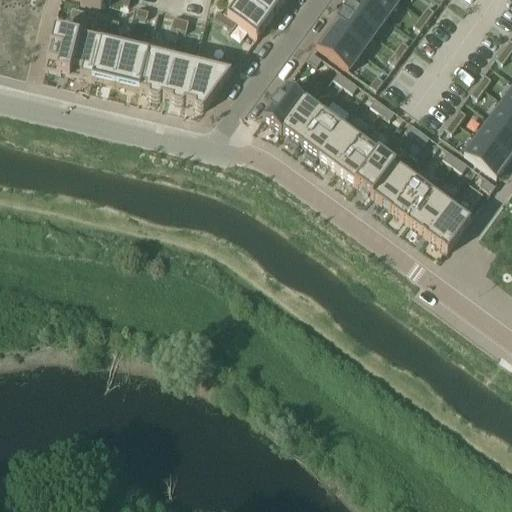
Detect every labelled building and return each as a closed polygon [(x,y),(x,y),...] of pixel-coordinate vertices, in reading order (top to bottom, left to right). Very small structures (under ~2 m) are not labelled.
[(61,0),(61,4),(100,13),(103,0),(61,0)] [(122,0),(121,8),(129,10),(130,0),(122,0)] [(237,0),(236,0),(223,19),(256,43),(270,24),(237,0)] [(237,0),(270,24),(284,5),(277,0),(237,0)] [(355,0),(353,0),(342,17),(374,41),(387,23),(355,0)] [(392,0),(355,0),(387,23),(400,5),(392,0)] [(427,11),(420,20),(427,25),(434,15),(427,11)] [(55,30),(44,74),(69,80),(78,40),(79,41),(80,36),(79,36),(84,15),(72,12),(67,33),(55,30)] [(137,12),(135,20),(147,23),(148,15),(137,12)] [(217,15),(212,21),(222,29),(227,22),(217,15)] [(342,17),(329,35),(361,58),(374,41),(342,17)] [(96,20),(94,28),(106,31),(108,23),(96,20)] [(420,20),(413,30),(419,35),(427,25),(420,20)] [(173,21),(170,33),(178,34),(181,23),(173,21)] [(227,22),(222,29),(232,36),(237,29),(227,22)] [(108,23),(106,31),(117,34),(119,26),(108,23)] [(181,23),(178,34),(186,36),(189,25),(181,23)] [(329,35),(316,52),(348,76),(361,58),(329,35)] [(78,40),(69,80),(92,86),(101,46),(79,41),(78,40)] [(511,45),(510,44),(503,54),(509,59),(511,54),(511,45)] [(402,45),(394,55),(401,60),(408,50),(402,45)] [(101,46),(92,86),(115,91),(125,52),(101,46)] [(148,57),(139,97),(148,99),(148,100),(148,101),(148,102),(149,102),(149,103),(150,103),(150,104),(151,104),(156,105),(157,105),(158,105),(159,105),(160,104),(161,103),(162,103),(171,63),(172,63),(175,54),(149,48),(147,57),(148,57)] [(125,52),(115,91),(139,97),(148,57),(147,57),(125,52)] [(503,54),(495,64),(502,68),(509,59),(503,54)] [(394,55),(387,65),(394,70),(401,60),(394,55)] [(311,57),(306,64),(316,71),(321,64),(311,57)] [(195,69),(185,108),(194,110),(194,111),(194,112),(195,113),(195,114),(196,114),(196,115),(200,116),(201,116),(202,116),(203,116),(203,115),(204,115),(231,77),(216,73),(218,64),(196,59),(194,68),(195,69)] [(171,63),(162,103),(171,105),(171,106),(171,107),(172,107),(172,108),(173,109),(174,109),(174,110),(180,111),(181,111),(182,111),(182,110),(183,110),(184,110),(184,109),(184,108),(185,108),(195,69),(194,68),(172,63),(171,63)] [(337,77),(333,84),(342,91),(347,84),(337,77)] [(484,79),(477,89),(484,94),(491,84),(484,79)] [(376,80),(369,90),(376,95),(383,85),(376,80)] [(347,84),(342,91),(352,98),(357,92),(347,84)] [(288,88),(262,124),(281,138),(282,137),(281,136),(305,104),(306,104),(308,102),(288,88)] [(477,89),(470,99),(477,103),(484,94),(477,89)] [(511,93),(502,107),(511,114),(511,93)] [(305,104),(281,136),(282,137),(288,141),(285,145),(296,154),(299,150),(300,150),(323,117),(322,117),(306,104),(305,104)] [(374,104),(370,110),(379,118),(384,111),(374,104)] [(511,114),(502,107),(489,125),(511,141),(511,114)] [(384,111),(379,118),(389,125),(394,118),(384,111)] [(323,117),(300,150),(306,155),(303,159),(315,167),(318,163),(344,127),(344,126),(325,113),(322,117),(323,117)] [(459,114),(452,124),(458,129),(465,119),(459,114)] [(344,127),(318,163),(336,176),(365,136),(346,122),(344,126),(344,127)] [(452,124),(445,134),(451,138),(458,129),(452,124)] [(511,141),(489,125),(476,143),(509,166),(511,161),(511,141)] [(409,130),(404,136),(414,143),(419,137),(409,130)] [(365,136),(336,176),(355,190),(367,172),(378,157),(379,158),(385,150),(365,136)] [(419,137),(414,143),(424,150),(429,144),(419,137)] [(476,143),(463,160),(496,184),(509,166),(476,143)] [(367,172),(355,190),(362,195),(360,197),(367,202),(369,200),(373,203),(397,171),(394,169),(379,158),(378,157),(367,172)] [(447,157),(442,164),(452,171),(457,164),(447,157)] [(457,164),(452,171),(461,178),(466,171),(457,164)] [(397,171),(373,203),(392,217),(418,180),(416,179),(397,165),(394,169),(397,171)] [(418,180),(392,217),(410,230),(439,190),(419,175),(416,179),(418,180)] [(485,184),(480,190),(490,198),(494,191),(485,184)] [(439,190),(410,230),(428,244),(455,207),(457,203),(439,190)] [(455,207),(428,244),(447,257),(473,221),(455,207)]
